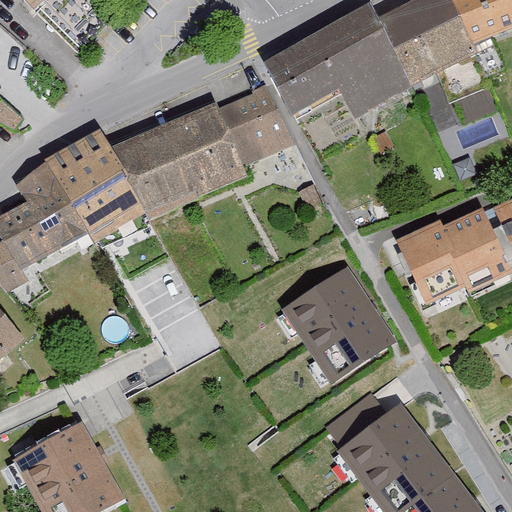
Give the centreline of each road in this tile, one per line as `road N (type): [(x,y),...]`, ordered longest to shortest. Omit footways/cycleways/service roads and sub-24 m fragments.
road 1 (residential): [(511,498),(431,372),(299,134)]
road 2 (tertiary): [(0,185),(89,113),(250,43)]
road 3 (unknown): [(0,2),(89,113)]
